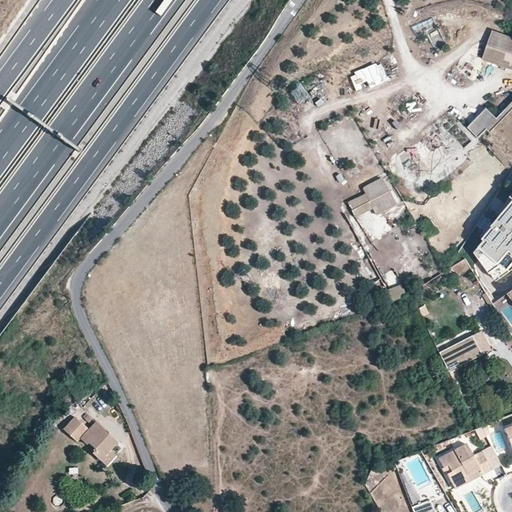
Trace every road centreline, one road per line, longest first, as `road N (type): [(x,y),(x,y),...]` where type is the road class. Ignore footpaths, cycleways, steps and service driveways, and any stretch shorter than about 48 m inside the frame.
road 1 (residential): [(298,0),(201,136),(75,285)]
road 2 (motorway): [(0,284),(210,0)]
road 3 (motorway): [(0,215),(159,0)]
road 4 (residential): [(176,511),(75,285)]
road 5 (motorway): [(114,0),(0,155)]
